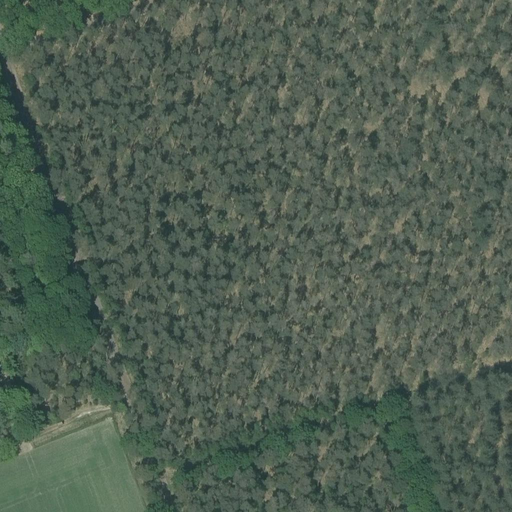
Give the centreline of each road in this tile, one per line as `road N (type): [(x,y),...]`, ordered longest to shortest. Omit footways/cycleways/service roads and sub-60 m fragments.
road 1 (track): [(161,511),(0,31)]
road 2 (track): [(9,53),(164,0)]
road 3 (track): [(0,450),(120,401)]
